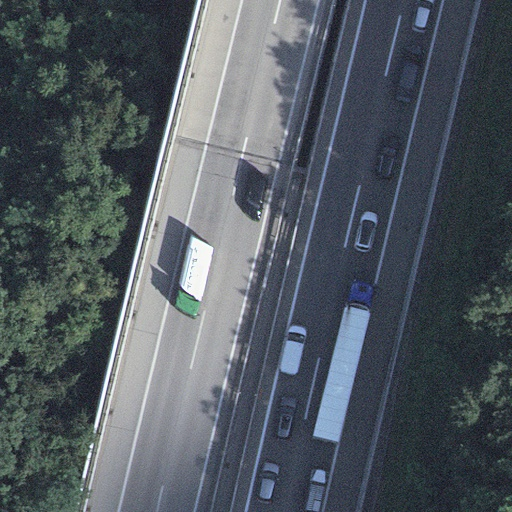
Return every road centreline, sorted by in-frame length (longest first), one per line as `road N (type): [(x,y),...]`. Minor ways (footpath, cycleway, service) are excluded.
road 1 (motorway): [(276,0),(156,511)]
road 2 (motorway): [(282,511),(400,0)]
